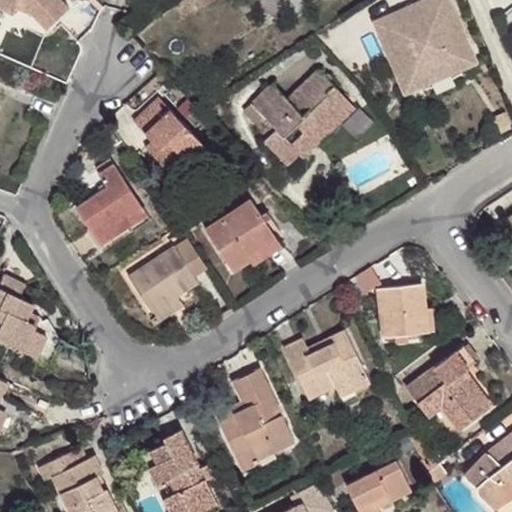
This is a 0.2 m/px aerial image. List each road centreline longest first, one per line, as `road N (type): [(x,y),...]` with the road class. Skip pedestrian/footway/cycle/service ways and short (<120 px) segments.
road 1 (residential): [(104,58),(36,197),(38,224),(115,352),(133,363),(173,362),(425,215)]
road 2 (residential): [(511,329),(425,215)]
